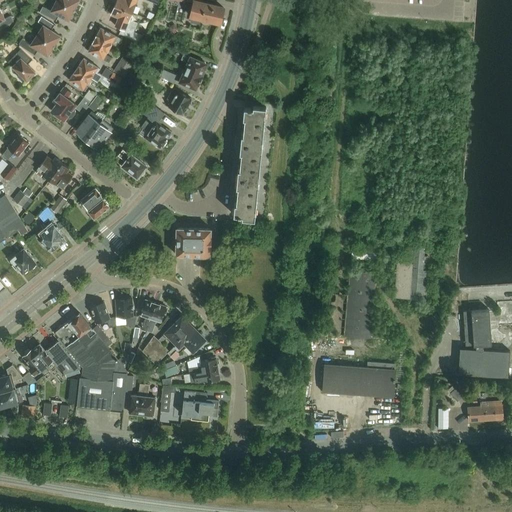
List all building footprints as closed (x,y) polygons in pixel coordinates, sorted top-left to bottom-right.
[(57,0),(57,1),(74,10),(79,0),(57,0)] [(117,0),(115,5),(132,12),(137,0),(117,0)] [(191,17),(193,17),(191,22),(200,24),(201,19),(220,23),(224,8),(201,2),(201,0),(187,0),(187,1),(194,3),(191,17)] [(69,20),(74,10),(57,1),(51,11),(43,7),(40,12),(57,21),(60,15),(69,20)] [(130,19),(132,12),(115,5),(111,15),(119,18),(115,26),(122,28),(120,33),(127,37),(140,42),(143,36),(134,32),(138,22),(130,19)] [(0,28),(0,29),(14,21),(11,16),(5,19),(0,9),(0,28)] [(37,35),(54,46),(61,36),(52,30),(55,25),(42,16),(38,22),(44,25),(37,35)] [(175,24),(169,27),(173,32),(174,34),(178,32),(177,30),(178,29),(175,24)] [(122,39),(118,37),(101,28),(95,39),(110,48),(114,40),(120,43),(122,39)] [(48,56),(54,46),(37,35),(31,45),(22,39),(19,44),(22,47),(35,55),(39,50),(48,56)] [(106,55),(110,48),(95,39),(88,51),(109,63),(112,58),(106,55)] [(27,81),(36,72),(28,65),(32,60),(21,49),(8,62),(20,74),(17,76),(23,81),(25,79),(27,81)] [(185,69),(203,77),(205,72),(204,70),(207,64),(206,64),(205,62),(203,62),(202,62),(189,56),(190,54),(185,52),(181,59),(188,62),(185,69)] [(122,57),(113,70),(123,77),(132,63),(122,57)] [(77,69),(91,78),(96,71),(98,73),(100,69),(84,58),(77,69)] [(113,72),(106,68),(102,75),(109,79),(113,72)] [(86,86),(91,78),(77,69),(69,80),(85,91),(88,87),(86,86)] [(203,77),(185,69),(182,76),(178,75),(178,76),(168,71),(163,69),(160,76),(165,78),(174,84),(177,80),(178,81),(197,89),(199,83),(201,82),(203,77)] [(117,85),(122,77),(113,72),(109,79),(117,85)] [(133,77),(128,83),(138,91),(143,85),(133,77)] [(76,113),(75,110),(73,108),(77,104),(69,99),(71,97),(69,95),(71,92),(64,87),(53,101),(57,104),(51,111),(64,120),(67,116),(70,118),(72,117),(76,113)] [(97,95),(89,89),(84,96),(91,102),(97,95)] [(172,101),(169,107),(174,110),(175,110),(182,114),(183,113),(184,113),(192,99),(178,91),(176,94),(172,91),(167,99),(172,101)] [(103,99),(97,95),(89,107),(95,111),(103,99)] [(83,113),(91,103),(84,97),(76,108),(83,113)] [(166,142),(166,139),(171,132),(158,123),(164,113),(152,103),(144,114),(149,117),(138,133),(150,142),(152,141),(161,147),(162,145),(164,145),(166,142)] [(245,108),(241,143),(262,145),(266,107),(254,106),(253,108),(245,108)] [(131,116),(124,110),(116,120),(124,125),(131,116)] [(93,111),(89,115),(77,130),(88,138),(100,123),(103,119),(93,111)] [(88,138),(99,147),(111,131),(113,128),(103,119),(100,123),(88,138)] [(9,157),(13,151),(19,155),(29,142),(19,134),(9,146),(8,148),(4,154),(9,157)] [(241,143),(238,179),(259,181),(262,145),(241,143)] [(142,171),(146,166),(132,155),(131,156),(123,149),(115,160),(137,177),(138,175),(140,177),(143,173),(142,171)] [(50,179),(63,163),(55,157),(53,160),(47,156),(37,169),(50,179)] [(8,180),(18,169),(10,162),(1,174),(8,180)] [(67,171),(70,168),(63,163),(50,179),(63,189),(73,175),(67,171)] [(238,179),(234,215),(243,216),(243,218),(255,219),(259,181),(238,179)] [(95,217),(103,210),(104,211),(106,211),(108,209),(109,207),(108,206),(109,205),(96,188),(81,200),(86,206),(84,208),(87,212),(89,210),(95,217)] [(29,196),(20,190),(13,199),(22,206),(29,196)] [(0,240),(25,225),(6,194),(0,197),(0,240)] [(66,199),(60,194),(50,207),(56,212),(66,199)] [(47,207),(43,211),(50,220),(55,216),(47,207)] [(29,211),(23,219),(29,224),(35,216),(29,211)] [(43,238),(42,239),(51,251),(59,245),(61,245),(62,245),(66,242),(65,242),(66,240),(66,239),(61,233),(62,232),(57,226),(56,227),(52,222),(38,233),(43,238)] [(211,256),(211,228),(177,228),(176,255),(211,256)] [(377,247),(353,245),(351,258),(376,260),(377,247)] [(432,264),(433,247),(414,246),(413,259),(397,258),(394,296),(431,299),(433,270),(423,269),(424,264),(432,264)] [(35,264),(37,263),(24,248),(16,255),(16,254),(11,259),(15,264),(23,273),(29,269),(31,268),(33,268),(35,266),(35,264)] [(374,299),(376,272),(351,270),(349,294),(345,335),(371,337),(371,334),(376,335),(376,331),(371,331),(372,322),(377,322),(377,318),(372,318),(373,314),(378,315),(378,311),(373,311),(373,303),(378,303),(379,299),(374,299)] [(345,335),(349,294),(347,294),(330,292),(326,333),(345,335)] [(128,316),(127,325),(135,326),(136,316),(133,315),(133,311),(134,311),(133,304),(132,304),(132,297),(124,298),(124,299),(116,300),(118,317),(128,316)] [(147,330),(156,303),(146,300),(146,301),(144,300),(142,306),(144,307),(141,315),(146,316),(142,329),(147,330)] [(97,323),(108,319),(110,327),(116,326),(114,317),(110,318),(109,313),(108,312),(104,302),(91,307),(92,310),(93,314),(93,315),(94,315),(97,323)] [(147,330),(151,331),(153,331),(157,320),(161,321),(164,313),(166,314),(168,308),(166,307),(166,306),(156,303),(147,330)] [(460,348),(459,374),(509,377),(510,351),(489,349),(489,344),(492,344),(490,326),(489,311),(489,309),(464,311),(466,345),(474,344),(474,345),(476,345),(476,349),(460,348)] [(107,346),(93,329),(80,312),(55,332),(60,339),(59,340),(69,353),(70,351),(83,367),(82,377),(80,377),(77,406),(123,411),(127,371),(123,365),(118,359),(107,346)] [(174,345),(169,351),(154,335),(143,351),(156,364),(168,353),(170,356),(177,350),(197,330),(183,316),(165,332),(177,345),(176,347),(174,345)] [(93,329),(107,346),(112,342),(98,325),(93,329)] [(197,330),(177,350),(180,353),(185,347),(184,346),(186,344),(193,351),(206,339),(197,330)] [(52,359),(52,360),(64,374),(81,368),(58,340),(48,349),(46,351),(52,359)] [(46,351),(40,344),(33,350),(32,349),(24,356),(32,366),(30,367),(35,373),(52,360),(52,359),(46,351)] [(190,373),(218,369),(216,358),(215,357),(209,358),(209,359),(201,361),(202,366),(189,368),(190,373)] [(167,369),(176,365),(174,360),(165,364),(167,369)] [(394,396),(396,363),(368,361),(368,367),(325,364),(323,391),(394,396)] [(23,377),(13,365),(7,369),(9,375),(11,374),(13,380),(23,377)] [(179,372),(176,365),(167,369),(164,370),(166,377),(179,372)] [(213,380),(213,382),(219,381),(219,379),(220,379),(218,369),(190,373),(191,382),(204,380),(205,382),(213,380)] [(23,377),(29,384),(37,382),(29,372),(23,377)] [(0,392),(13,389),(11,381),(13,380),(11,374),(9,375),(0,377),(0,392)] [(134,376),(127,375),(126,391),(132,391),(134,376)] [(144,396),(145,384),(140,383),(139,395),(132,394),(131,395),(130,399),(131,400),(130,412),(142,413),(144,396)] [(144,396),(142,413),(154,415),(155,403),(156,402),(156,398),(155,398),(156,397),(148,396),(149,385),(145,384),(144,396)] [(176,393),(177,387),(164,385),(161,411),(169,412),(171,392),(176,393)] [(0,407),(1,408),(5,407),(4,406),(19,402),(18,396),(16,397),(13,389),(0,392),(0,407)] [(209,416),(217,417),(219,401),(207,399),(208,393),(185,390),(182,419),(208,421),(209,416)] [(469,421),(503,418),(502,401),(482,402),(482,406),(469,407),(469,421)] [(44,402),(43,415),(51,416),(52,403),(44,402)] [(61,404),(59,417),(67,418),(69,405),(61,404)] [(21,459),(21,452),(8,451),(7,457),(21,459)]
